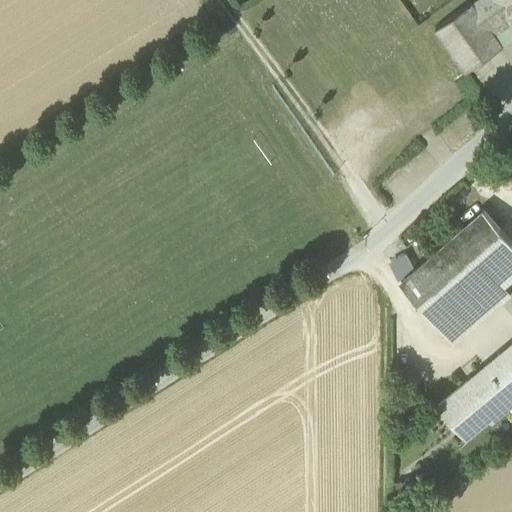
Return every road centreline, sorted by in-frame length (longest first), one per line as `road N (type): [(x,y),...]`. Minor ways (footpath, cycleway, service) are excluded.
road 1 (residential): [(511,124),(373,245),(0,483)]
road 2 (track): [(222,0),(387,232)]
road 3 (track): [(383,368),(385,511)]
